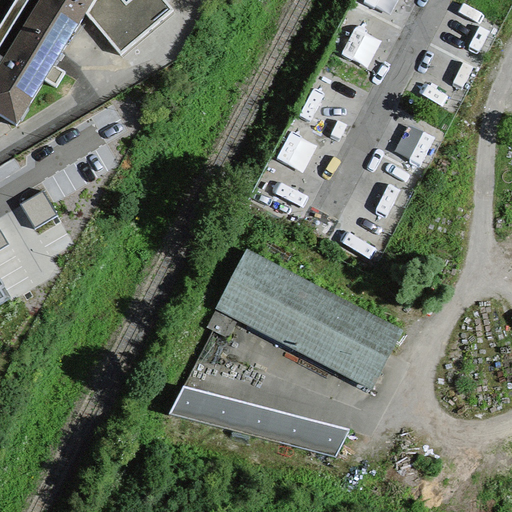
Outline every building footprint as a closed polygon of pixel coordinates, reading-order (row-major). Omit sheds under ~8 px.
[(97,0),(48,0),(0,76),(0,117),(17,128),(45,83),(54,68),(87,16),(97,0)] [(97,0),(87,16),(92,22),(118,0),(97,0)] [(127,6),(121,0),(118,0),(92,22),(109,44),(116,39),(105,25),(127,6)] [(149,0),(133,14),(127,6),(105,25),(116,39),(109,44),(121,58),(174,13),(167,5),(164,8),(156,0),(149,0)] [(66,75),(54,68),(45,83),(57,90),(66,75)] [(401,330),(248,250),(218,305),(239,316),(372,385),(401,330)] [(0,284),(0,306),(10,300),(0,284)] [(239,316),(218,305),(208,325),(229,335),(239,316)] [(350,428),(184,385),(170,413),(336,456),(350,428)]
